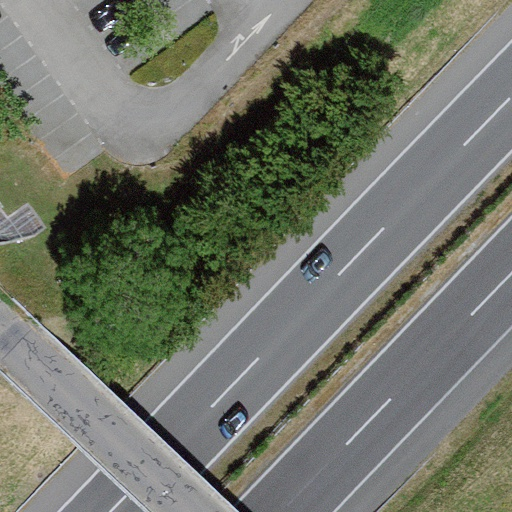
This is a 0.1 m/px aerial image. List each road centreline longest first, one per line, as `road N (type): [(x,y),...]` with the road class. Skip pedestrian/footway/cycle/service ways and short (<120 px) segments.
road 1 (motorway): [(511,96),(111,511)]
road 2 (motorway): [(282,511),(511,273)]
road 3 (unclassified): [(0,328),(190,511)]
